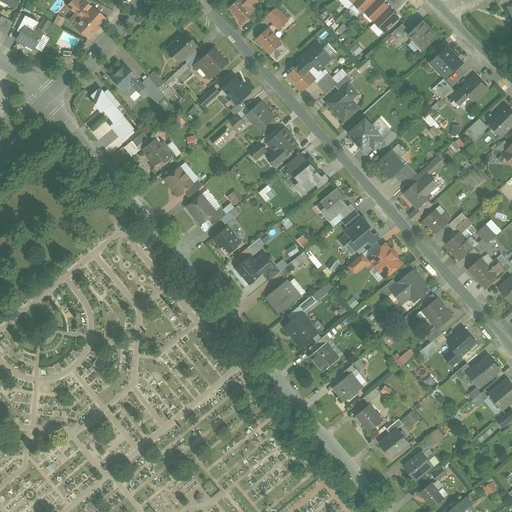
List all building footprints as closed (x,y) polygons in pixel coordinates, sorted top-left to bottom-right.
[(81,5),(75,0),(73,0),(68,6),(74,12),(76,11),(81,5)] [(238,0),(230,8),(244,24),(256,13),(251,7),(258,0),(238,0)] [(357,0),(354,3),(364,13),(377,0),(357,0)] [(387,0),(385,2),(383,0),(377,0),(364,13),(366,12),(375,22),(393,5),(387,0)] [(407,0),(397,0),(393,5),(397,10),(407,0)] [(91,7),(85,1),(81,5),(76,11),(82,16),(91,7)] [(393,5),(375,22),(385,32),(400,17),(395,12),(397,10),(393,5)] [(82,16),(74,25),(89,39),(106,20),(92,6),(91,7),(82,16)] [(290,21),(277,7),(267,15),(280,29),(290,21)] [(14,23),(1,16),(0,18),(0,30),(8,34),(14,23)] [(51,22),(45,19),(39,29),(45,32),(51,22)] [(425,20),(410,34),(425,50),(439,36),(425,20)] [(404,23),(392,34),(398,40),(410,29),(404,23)] [(42,34),(26,24),(16,39),(25,45),(27,42),(35,46),(42,34)] [(290,51),(269,29),(257,39),(278,62),(290,51)] [(185,33),(166,50),(173,57),(177,54),(182,59),(183,59),(194,49),(197,46),(185,33)] [(295,61),(300,66),(306,61),(312,68),(316,64),(319,68),(331,57),(317,41),(295,61)] [(448,47),(435,59),(439,64),(437,66),(448,78),(464,63),(458,57),(458,58),(448,47)] [(194,49),(183,59),(187,63),(196,55),(198,53),(194,49)] [(200,60),(193,66),(193,67),(197,71),(203,66),(213,77),(227,64),(219,55),(218,56),(212,49),(200,60)] [(196,55),(187,63),(192,68),(193,67),(193,66),(200,60),(196,55)] [(300,66),(290,75),(304,90),(315,81),(316,79),(308,71),(312,68),(306,61),(300,66)] [(137,77),(125,64),(111,78),(123,91),(124,90),(130,96),(136,90),(139,93),(139,92),(145,87),(142,83),(137,78),(137,77)] [(323,72),(319,68),(316,64),(312,68),(308,71),(316,79),(315,81),(318,84),(330,73),(326,69),(323,72)] [(343,69),(334,77),(338,82),(348,74),(343,69)] [(330,73),(318,84),(326,93),(335,85),(338,82),(334,77),(330,73)] [(338,82),(335,85),(342,92),(350,84),(354,81),(348,74),(338,82)] [(467,85),(463,89),(469,96),(474,101),(488,87),(476,76),(467,85)] [(153,82),(149,77),(142,83),(145,87),(149,91),(156,85),(153,82)] [(164,84),(159,77),(153,82),(156,85),(159,89),(164,84)] [(244,86),(235,77),(223,88),(238,105),(243,101),(252,93),(245,85),(244,86)] [(444,79),(434,89),(442,98),(453,88),(444,79)] [(342,92),(329,103),(345,121),(359,108),(349,97),(356,91),(350,84),(342,92)] [(457,93),(453,97),(453,98),(460,105),(469,96),(463,89),(467,85),(466,84),(457,93)] [(159,89),(156,85),(149,91),(158,102),(165,96),(159,89)] [(169,87),(163,92),(168,99),(174,94),(169,87)] [(215,88),(199,102),(203,107),(219,93),(215,88)] [(453,88),(442,98),(447,103),(453,98),(453,97),(457,93),(453,88)] [(104,94),(100,89),(93,95),(98,101),(96,104),(102,110),(104,108),(115,122),(122,116),(116,108),(104,94)] [(120,104),(109,90),(104,94),(116,108),(120,104)] [(432,113),(444,103),(441,99),(429,108),(432,113)] [(243,101),(238,105),(231,111),(236,116),(247,106),(243,101)] [(269,112),(262,103),(262,102),(250,113),(255,120),(254,121),(262,130),(276,118),(270,111),(269,112)] [(511,126),(511,111),(507,107),(498,116),(497,115),(489,123),(502,137),(511,126)] [(93,135),(100,130),(97,126),(102,122),(97,114),(84,123),(93,135)] [(176,115),(171,120),(178,127),(183,123),(176,115)] [(243,119),(239,115),(231,122),(239,131),(247,124),(246,123),(243,119)] [(251,118),(248,115),(243,119),(246,123),(251,118)] [(133,129),(122,116),(115,122),(116,123),(113,126),(122,138),(133,129)] [(382,116),(373,125),(385,138),(376,146),(383,152),(400,136),(382,116)] [(373,125),(366,117),(347,134),(366,155),(376,146),(385,138),(373,125)] [(488,126),(483,121),(477,126),(483,132),(488,126)] [(440,132),(434,126),(430,130),(435,136),(440,132)] [(227,128),(208,143),(213,148),(231,134),(227,128)] [(295,139),(285,129),(269,143),(277,152),(271,158),(278,165),(293,152),(293,151),(299,146),(294,141),(295,141),(294,141),(295,139)] [(143,132),(133,141),(137,147),(148,138),(143,132)] [(164,140),(159,144),(155,139),(144,149),(150,156),(149,157),(155,165),(167,156),(170,159),(176,154),(164,140)] [(506,140),(492,152),(502,162),(507,157),(503,154),(511,146),(506,140)] [(400,142),(378,161),(384,168),(384,169),(391,177),(397,172),(407,162),(403,165),(397,159),(407,150),(404,147),(405,147),(403,145),(403,146),(400,142)] [(261,143),(250,153),(257,161),(268,151),(261,143)] [(511,145),(511,146),(503,154),(507,157),(511,161),(511,145)] [(308,161),(301,153),(287,165),(291,169),(289,171),(293,175),(295,174),(301,182),(297,186),(304,194),(317,183),(320,188),(330,180),(325,175),(322,178),(315,168),(318,166),(312,158),(308,161)] [(407,162),(397,172),(408,184),(413,179),(418,175),(407,162)] [(430,164),(424,169),(428,174),(429,175),(435,170),(430,164)] [(193,183),(180,167),(165,179),(179,195),(184,191),(193,184),(193,183)] [(418,175),(413,179),(417,183),(419,181),(426,175),(428,174),(424,169),(418,175)] [(417,183),(405,193),(418,208),(419,208),(428,200),(433,195),(430,192),(432,191),(427,185),(432,182),(431,181),(426,175),(419,181),(417,183)] [(198,179),(193,183),(193,184),(184,191),(189,197),(203,186),(198,179)] [(441,188),(433,179),(431,181),(432,182),(427,185),(432,191),(430,192),(433,195),(441,188)] [(263,202),(268,199),(264,193),(269,190),(266,186),(257,193),(263,202)] [(338,188),(321,202),(328,210),(323,214),(331,222),(341,213),(349,207),(341,197),(344,195),(338,188)] [(231,206),(240,201),(235,190),(225,195),(231,206)] [(201,195),(187,206),(193,213),(193,215),(195,217),(196,217),(201,224),(207,219),(215,212),(201,195)] [(428,200),(419,208),(418,208),(417,209),(423,214),(432,205),(428,200)] [(352,204),(349,207),(341,213),(345,218),(356,209),(352,204)] [(221,207),(215,212),(207,219),(213,226),(221,219),(227,214),(221,207)] [(416,210),(406,214),(409,221),(419,217),(416,210)] [(442,216),(436,210),(424,220),(436,234),(448,223),(447,222),(451,219),(446,212),(442,216)] [(227,214),(221,219),(225,225),(234,217),(230,212),(227,214)] [(462,213),(449,225),(454,231),(468,218),(462,213)] [(364,217),(346,231),(354,240),(350,244),(356,252),(368,242),(375,236),(367,227),(370,225),(364,217)] [(501,229),(493,221),(488,225),(496,233),(501,229)] [(488,224),(478,233),(487,243),(497,234),(496,233),(488,225),(488,224)] [(227,227),(213,238),(221,247),(223,245),(229,252),(240,243),(227,227)] [(460,232),(447,244),(455,252),(454,253),(460,260),(474,248),(479,243),(473,236),(467,241),(460,232)] [(378,234),(375,236),(368,242),(372,246),(382,238),(378,234)] [(302,248),(308,243),(301,235),(295,239),(302,248)] [(260,237),(248,248),(253,254),(265,244),(260,237)] [(386,244),(370,258),(386,278),(403,264),(386,244)] [(511,267),(511,263),(503,253),(497,258),(504,265),(503,266),(508,271),(509,270),(511,267)] [(363,254),(349,266),(355,273),(368,261),(363,254)] [(267,260),(260,267),(250,256),(236,267),(250,284),(264,273),(265,275),(274,268),(273,268),(267,260)] [(482,258),(469,270),(483,286),(496,274),(495,273),(503,266),(504,265),(497,258),(489,266),(482,258)] [(326,266),(333,271),(339,264),(332,259),(326,266)] [(280,272),(285,277),(297,267),(293,261),(280,272)] [(274,268),(265,275),(270,280),(280,272),(275,266),(273,268),(274,268)] [(325,267),(321,275),(328,279),(332,271),(325,267)] [(398,285),(393,289),(395,292),(401,299),(408,293),(415,301),(429,290),(414,271),(398,285)] [(290,283),(285,277),(289,283),(279,291),(277,288),(267,297),(273,303),(275,302),(283,311),(280,313),(281,313),(301,297),(290,283)] [(511,277),(498,289),(511,304),(511,277)] [(306,292),(295,278),(290,283),(301,297),(306,292)] [(394,280),(381,290),(388,297),(395,292),(393,289),(398,285),(394,280)] [(313,295),(300,305),(305,311),(317,301),(313,295)] [(438,298),(423,310),(436,326),(438,329),(439,328),(453,316),(438,298)] [(308,320),(302,313),(285,326),(295,339),(296,338),(303,345),(301,346),(302,347),(319,333),(318,332),(317,333),(312,327),(313,326),(312,327),(307,321),(308,320)] [(436,326),(426,334),(432,342),(443,333),(439,328),(438,329),(436,326)] [(465,328),(449,343),(455,349),(446,357),(453,366),(463,357),(462,356),(470,348),(473,352),(480,345),(465,328)] [(432,342),(432,343),(434,345),(437,348),(448,339),(443,333),(432,342)] [(327,334),(316,343),(320,348),(327,343),(328,344),(332,340),(327,334)] [(320,348),(310,357),(323,372),(338,360),(332,353),(334,352),(328,344),(327,343),(320,348)] [(391,357),(398,367),(414,354),(408,348),(399,356),(396,353),(391,357)] [(473,369),(468,373),(480,387),(501,370),(489,356),(473,369)] [(468,363),(455,373),(461,380),(468,373),(473,369),(468,363)] [(353,365),(344,373),(348,377),(352,374),(357,370),(353,365)] [(348,377),(335,387),(346,401),(363,387),(352,374),(348,377)] [(511,382),(509,379),(490,394),(503,409),(511,401),(511,382)] [(377,388),(365,397),(370,403),(381,393),(377,388)] [(484,391),(471,402),(476,408),(489,397),(484,391)] [(371,404),(358,415),(371,431),(384,420),(371,404)] [(511,409),(498,421),(504,427),(511,420),(511,409)] [(411,411),(402,419),(409,427),(418,419),(411,411)] [(400,419),(388,429),(392,434),(398,428),(399,429),(404,424),(400,419)] [(392,434),(380,443),(393,458),(411,444),(399,429),(398,428),(392,434)] [(430,435),(420,444),(427,453),(437,444),(430,435)] [(423,452),(406,466),(417,480),(434,466),(423,452)] [(442,467),(432,475),(437,481),(447,473),(442,467)] [(495,491),(494,482),(485,483),(486,492),(495,491)] [(444,487),(440,491),(433,483),(421,492),(433,508),(450,494),(444,487)] [(466,497),(451,510),(452,511),(459,511),(462,510),(462,511),(471,504),(466,497)]
